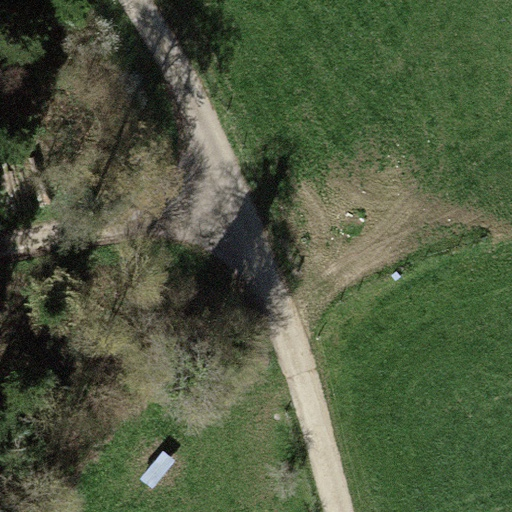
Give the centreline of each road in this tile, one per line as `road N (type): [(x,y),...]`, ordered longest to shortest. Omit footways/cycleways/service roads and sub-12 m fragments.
road 1 (track): [(322,511),(287,353),(172,56),(126,0)]
road 2 (track): [(229,203),(0,252)]
